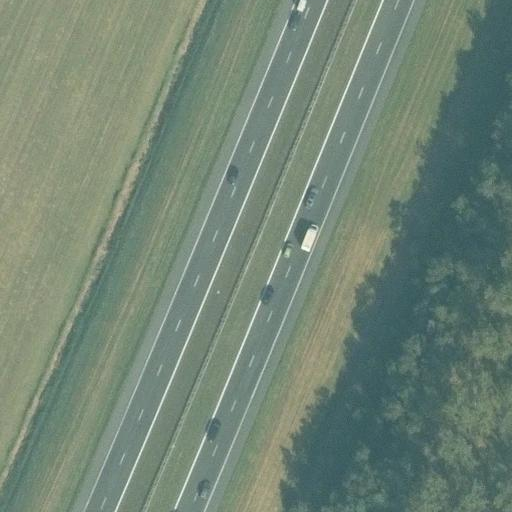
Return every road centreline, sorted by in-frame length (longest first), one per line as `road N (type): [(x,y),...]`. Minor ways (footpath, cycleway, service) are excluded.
road 1 (motorway): [(312,0),(96,511)]
road 2 (motorway): [(187,511),(398,0)]
